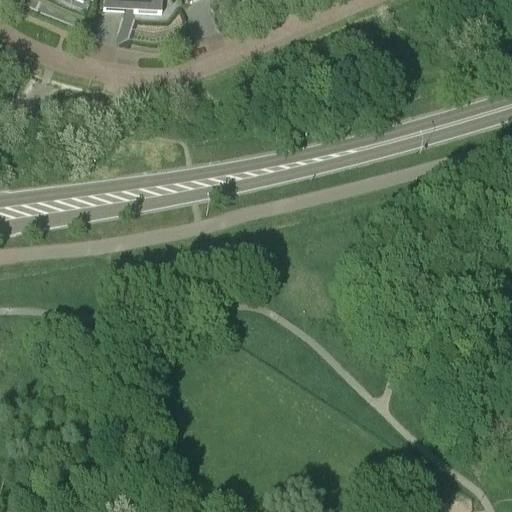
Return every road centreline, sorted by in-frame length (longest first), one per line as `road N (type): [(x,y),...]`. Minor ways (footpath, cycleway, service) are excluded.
road 1 (secondary): [(0,215),(306,162),(511,107)]
road 2 (residential): [(0,33),(77,67),(170,78),(361,0)]
